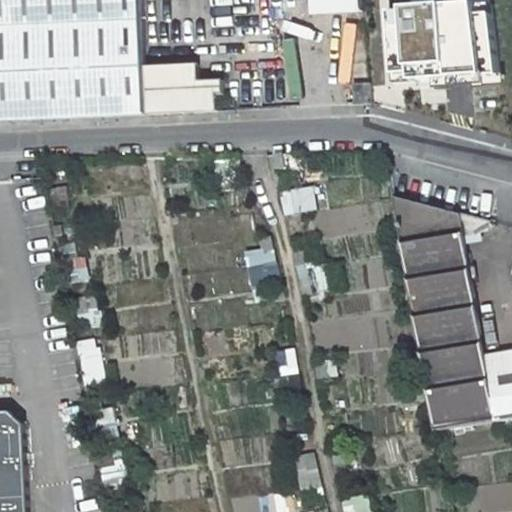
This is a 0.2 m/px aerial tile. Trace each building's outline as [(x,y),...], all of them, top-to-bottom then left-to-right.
[(313,0),(314,14),(365,12),(363,0),(313,0)] [(333,41),(362,41),(362,16),(333,16),(333,41)] [(339,53),(313,54),(314,88),(341,87),(339,53)] [(199,65),(146,68),(149,115),(219,112),(219,96),(225,95),(225,80),(200,82),(199,65)] [(355,85),(371,83),(370,72),(354,72),(355,85)] [(355,106),(372,105),(371,83),(355,85),(354,85),(355,106)] [(295,173),(295,154),(284,154),(283,155),(285,169),(286,174),(295,173)] [(278,170),(285,169),(283,155),(276,156),(278,170)] [(229,161),(229,177),(240,177),(240,161),(229,161)] [(296,207),(296,209),(309,206),(305,189),(282,193),(285,209),(296,207)] [(511,419),(511,352),(486,357),(465,235),(489,231),(491,223),(395,198),(436,433),(511,419)] [(265,255),(274,253),(271,237),(261,240),(265,255)] [(298,268),(308,265),(305,250),(294,253),(298,268)] [(264,301),(285,296),(281,282),(270,284),(272,289),(262,290),(264,301)] [(307,324),(326,320),(324,304),(305,308),(307,324)] [(101,339),(81,340),(85,386),(105,384),(101,339)] [(288,370),(297,368),(293,352),(285,354),(288,370)] [(343,377),(341,361),(321,364),(324,379),(336,377),(336,378),(343,377)] [(305,403),(303,393),(283,397),(285,407),(305,403)] [(0,511),(30,511),(25,424),(11,411),(0,411),(0,511)] [(328,435),(345,433),(342,416),(326,418),(328,435)] [(321,470),(317,454),(309,456),(313,473),(321,470)] [(332,457),(334,473),(352,471),(350,454),(332,457)]
